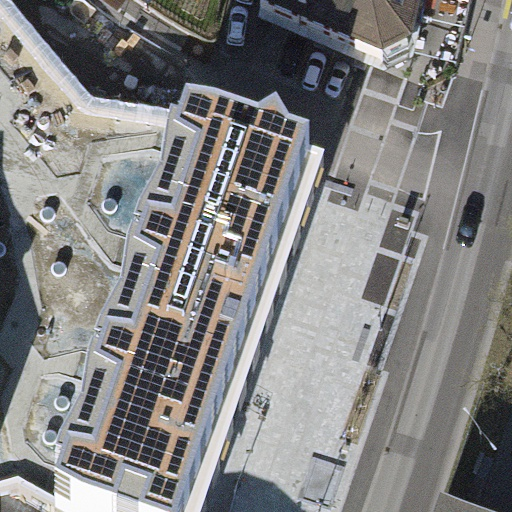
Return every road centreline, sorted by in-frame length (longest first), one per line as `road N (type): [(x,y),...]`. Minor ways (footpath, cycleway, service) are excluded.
road 1 (residential): [(75,0),(126,41),(232,98),(334,140),(496,180)]
road 2 (tertiary): [(396,511),(473,278),(496,180)]
